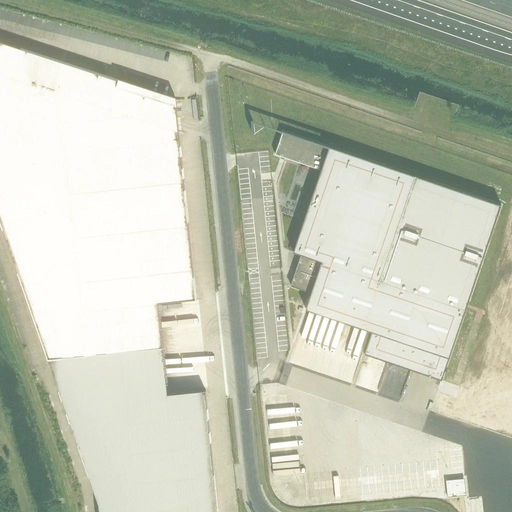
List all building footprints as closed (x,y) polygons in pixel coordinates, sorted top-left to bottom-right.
[(197,300),(176,99),(0,41),(0,221),(48,360),(163,348),(159,304),(197,300)] [(275,154),(322,170),(294,252),(302,255),(291,286),(312,293),(306,309),(373,332),(365,354),(441,380),(501,205),(283,131),(275,154)] [(184,349),(217,347),(216,337),(209,338),(209,333),(182,335),(184,349)] [(163,348),(48,360),(99,505),(99,511),(218,511),(206,390),(168,394),(163,348)] [(218,365),(207,365),(208,376),(228,375),(227,357),(218,358),(218,365)] [(334,403),(327,418),(334,421),(340,405),(334,403)] [(348,407),(344,422),(350,424),(354,409),(348,407)] [(387,465),(427,476),(438,434),(398,423),(387,465)] [(447,497),(457,496),(457,493),(463,493),(462,481),(452,482),(452,479),(446,480),(447,497)]
